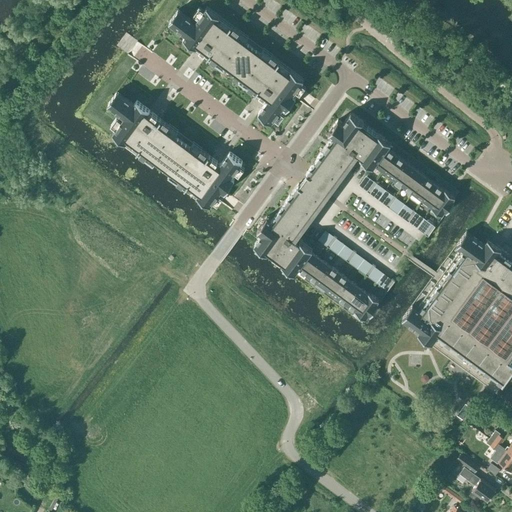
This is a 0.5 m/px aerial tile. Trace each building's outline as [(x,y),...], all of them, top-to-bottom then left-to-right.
[(178,8),(168,21),(185,34),(183,37),(267,100),(258,112),(271,122),(282,107),(286,109),(296,96),(292,93),(304,78),(207,6),(195,21),(178,8)] [(119,91),(109,104),(127,117),(115,133),(211,205),(222,190),(226,193),(236,180),(232,177),(244,162),(232,153),(223,165),(139,101),(137,105),(119,91)] [(355,310),(365,318),(368,314),(370,315),(378,305),(376,303),(379,299),(369,292),(368,292),(311,250),(313,248),(300,238),(298,240),(293,236),(323,194),(355,151),(361,155),(360,157),(373,166),(375,164),(432,206),(431,207),(442,214),(445,210),(446,212),(454,201),(452,200),(455,196),(445,188),(444,189),(387,147),(391,141),(378,132),(377,133),(363,122),(364,121),(351,112),(343,123),(338,119),(328,132),(333,136),(307,172),(308,172),(303,179),(299,184),(298,183),(272,219),(267,216),(257,229),(262,232),(257,240),(254,243),(267,253),(268,252),(282,262),(281,263),(294,273),(298,267),(355,309),(355,310)] [(365,174),(358,184),(367,190),(374,181),(365,174)] [(377,183),(370,193),(378,199),(385,189),(377,183)] [(385,189),(378,199),(386,205),(394,195),(385,189)] [(397,197),(389,207),(398,213),(405,203),(397,197)] [(405,203),(398,213),(406,219),(413,209),(405,203)] [(416,211),(409,221),(417,227),(424,217),(416,211)] [(424,217),(417,227),(425,233),(432,223),(424,217)] [(318,239),(327,245),(334,235),(325,229),(318,239)] [(511,256),(488,238),(484,244),(467,231),(456,245),(461,248),(440,277),(417,308),(412,304),(405,314),(406,321),(419,331),(418,334),(497,392),(511,370),(511,386),(506,395),(511,399),(511,256)] [(337,237),(330,247),(338,253),(345,244),(337,237)] [(345,244),(338,253),(346,259),(353,250),(345,244)] [(356,252),(349,262),(357,268),(364,258),(356,252)] [(364,258),(357,268),(365,274),(372,264),(364,258)] [(375,266),(368,276),(376,282),(384,272),(375,266)] [(384,272),(376,282),(385,288),(392,278),(384,272)] [(461,410),(458,415),(463,418),(466,413),(461,410)] [(490,436),(501,444),(505,438),(499,434),(500,433),(495,429),(490,436)] [(490,436),(486,442),(496,449),(497,450),(501,444),(490,436)] [(511,468),(511,452),(507,448),(499,460),(511,469),(511,468)] [(461,452),(457,458),(465,465),(460,473),(475,484),(468,494),(477,500),(481,495),(488,500),(489,498),(490,498),(493,494),(492,494),(496,488),(481,477),(480,477),(473,472),(479,465),(461,452)]
